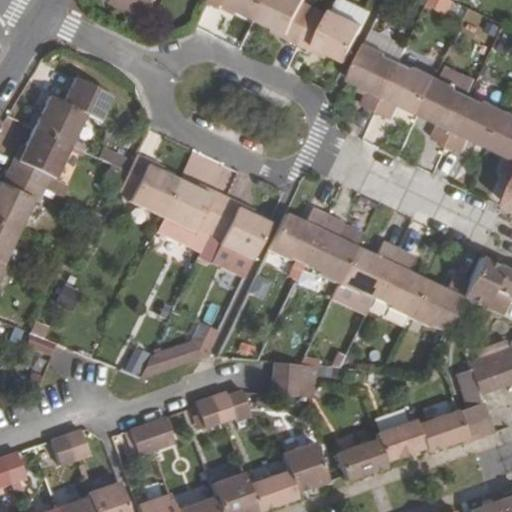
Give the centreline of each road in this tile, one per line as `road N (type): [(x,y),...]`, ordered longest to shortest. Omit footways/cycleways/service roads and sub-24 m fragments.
road 1 (residential): [(0,448),(216,378)]
road 2 (residential): [(316,150),(321,130),(310,96),(206,48),(173,60),(161,76)]
road 3 (residential): [(161,76),(156,96),(166,129),(272,178),(298,170),(316,150)]
road 4 (residential): [(316,150),(511,243)]
road 5 (residential): [(43,17),(161,76)]
